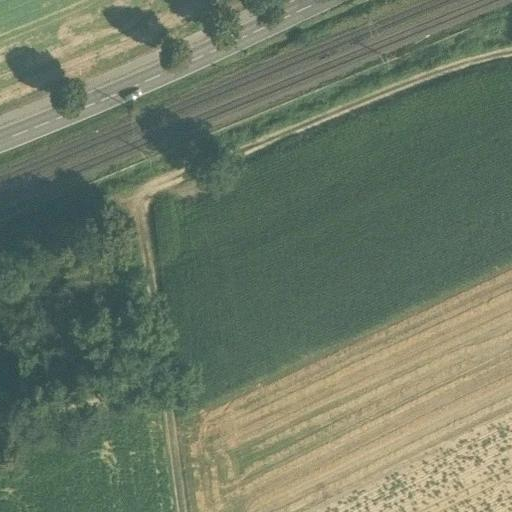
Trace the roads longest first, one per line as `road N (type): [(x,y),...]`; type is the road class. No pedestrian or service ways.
road 1 (secondary): [(0,142),(322,0)]
road 2 (track): [(181,511),(135,194)]
